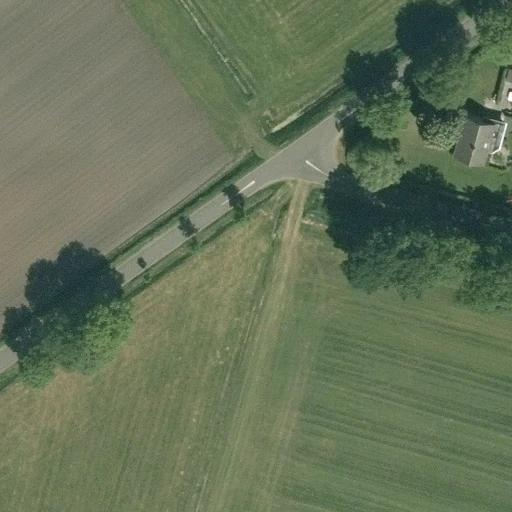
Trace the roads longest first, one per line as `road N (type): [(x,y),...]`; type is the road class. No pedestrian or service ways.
road 1 (unclassified): [(0,361),(301,149)]
road 2 (unclassified): [(301,149),(507,0)]
road 3 (unclassified): [(511,227),(335,181),(301,149)]
